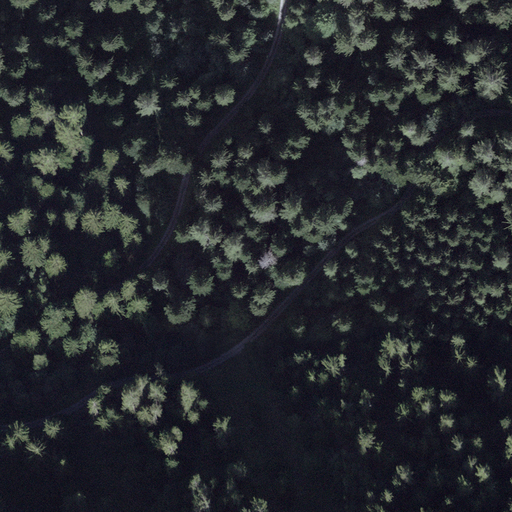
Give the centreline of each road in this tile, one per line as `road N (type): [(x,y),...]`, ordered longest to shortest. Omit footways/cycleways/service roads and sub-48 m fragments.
road 1 (track): [(511,114),(476,109),(424,147),(409,191),(344,230),(290,297),(219,355),(167,376),(108,381),(28,422),(0,422)]
road 2 (track): [(0,347),(67,301),(107,290),(153,248),(188,160),(253,82),(279,0)]
